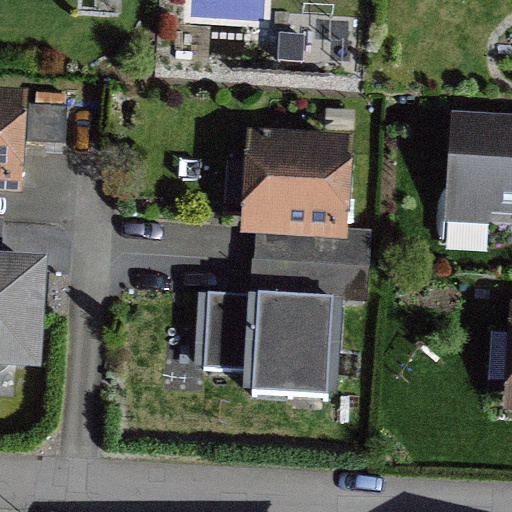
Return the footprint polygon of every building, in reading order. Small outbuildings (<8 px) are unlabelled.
[(0,188),(9,189),(14,107),(0,106),(0,188)] [(511,116),(451,113),(445,223),(447,223),(446,249),(487,252),(489,225),(490,225),(491,214),(493,215),(492,228),(511,229),(511,116)] [(258,148),(252,230),(334,235),(340,153),(258,148)] [(0,363),(29,366),(34,273),(0,271),(0,363)] [(330,305),(205,298),(201,373),(250,376),(249,399),(324,404),(330,305)] [(506,381),(504,411),(511,411),(511,302),(509,333),(494,332),(492,380),(506,381)]
